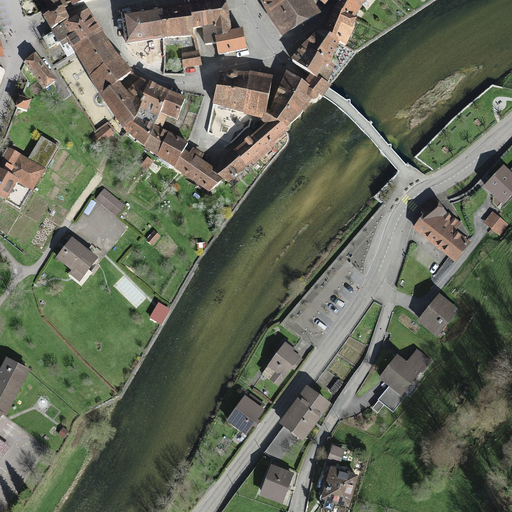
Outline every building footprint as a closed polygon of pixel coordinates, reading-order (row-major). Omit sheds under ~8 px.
[(46,0),(50,9),(51,12),(65,5),(66,8),(87,0),(46,0)] [(188,2),(192,29),(198,28),(202,28),(204,44),(217,42),(216,35),(232,32),(232,30),(228,2),(225,3),(225,0),(224,0),(200,0),(194,1),(188,2)] [(260,0),(268,12),(287,0),(260,0)] [(287,0),(268,12),(282,36),(320,13),(311,0),(287,0)] [(347,0),(338,0),(335,8),(355,18),(360,9),(347,0)] [(364,0),(347,0),(360,9),(366,1),(364,0)] [(163,7),(163,10),(166,38),(194,36),(192,29),(188,2),(163,7)] [(49,26),(53,32),(72,19),(70,15),(66,8),(65,5),(51,12),(44,16),(49,26)] [(72,19),(53,32),(68,54),(74,50),(103,31),(88,8),(72,19)] [(324,32),(340,40),(346,45),(355,27),(352,26),(355,18),(335,8),(324,32)] [(163,10),(123,15),(127,43),(133,43),(163,39),(166,38),(163,10)] [(232,30),(232,32),(216,35),(217,42),(219,54),(246,49),(242,28),(232,30)] [(316,76),(327,83),(331,76),(335,65),(334,64),(332,62),(340,40),(324,32),(320,29),(300,47),(291,59),(316,76)] [(107,37),(103,31),(74,50),(90,76),(118,55),(107,37)] [(163,39),(133,43),(134,58),(139,63),(166,60),(163,39)] [(57,80),(34,52),(22,61),(45,90),(57,80)] [(201,66),(199,52),(181,54),(183,69),(201,66)] [(118,55),(90,76),(100,95),(125,130),(135,119),(136,117),(139,108),(140,102),(133,97),(127,90),(118,82),(121,79),(130,72),(131,70),(118,55)] [(249,73),(242,113),(261,119),(266,112),(272,75),(264,74),(249,71),(249,73)] [(278,90),(308,114),(321,99),(308,86),(305,84),(286,72),(282,81),(278,90)] [(242,113),(249,73),(219,73),(212,103),(232,111),(242,113)] [(312,81),(308,86),(321,99),(323,96),(327,92),(330,88),(332,87),(327,83),(316,76),(312,81)] [(140,102),(149,83),(140,78),(127,90),(133,97),(140,102)] [(140,102),(139,108),(155,115),(158,116),(160,112),(169,91),(149,83),(140,102)] [(308,114),(278,90),(275,96),(268,114),(267,113),(266,112),(261,119),(263,121),(266,123),(269,120),(272,121),(288,135),(308,114)] [(169,91),(160,112),(168,115),(177,119),(186,98),(169,91)] [(30,101),(20,99),(18,109),(28,111),(30,101)] [(232,111),(212,103),(208,102),(201,134),(224,144),(225,141),(230,122),(232,111)] [(160,112),(158,116),(155,115),(152,125),(155,126),(162,129),(168,115),(160,112)] [(135,119),(125,130),(142,148),(152,132),(147,128),(149,124),(136,117),(135,119)] [(253,134),(233,151),(247,166),(250,163),(252,165),(288,135),(272,121),(269,120),(266,123),(253,134)] [(230,122),(225,141),(233,145),(241,138),(247,128),(230,122)] [(106,124),(90,138),(96,145),(113,132),(106,124)] [(147,128),(152,132),(142,148),(155,156),(168,132),(165,131),(162,129),(155,126),(152,125),(149,124),(147,128)] [(168,132),(155,156),(173,167),(183,150),(186,146),(188,142),(168,132)] [(43,137),(28,159),(47,172),(62,150),(43,137)] [(0,164),(0,169),(18,182),(33,192),(47,172),(28,159),(11,148),(0,164)] [(183,150),(173,167),(208,193),(223,178),(213,168),(205,163),(201,160),(204,155),(193,148),(190,153),(183,150)] [(223,159),(213,168),(223,178),(228,184),(247,166),(233,151),(223,159)] [(147,157),(141,164),(146,169),(153,161),(147,157)] [(511,198),(511,169),(510,172),(504,166),(483,189),(503,208),(511,198)] [(18,182),(0,169),(0,199),(5,202),(18,182)] [(127,208),(104,190),(96,200),(119,219),(127,208)] [(414,230),(453,263),(468,245),(455,234),(463,225),(436,202),(419,212),(425,217),(414,230)] [(507,228),(490,215),(481,226),(498,239),(507,228)] [(154,232),(146,240),(152,246),(160,237),(154,232)] [(73,238),(53,261),(78,282),(98,259),(73,238)] [(460,312),(439,295),(416,323),(437,340),(460,312)] [(166,309),(158,304),(150,316),(159,321),(166,309)] [(302,358),(283,344),(260,374),(279,388),(302,358)] [(429,363),(415,353),(406,363),(397,356),(376,381),(387,390),(369,410),(377,417),(384,409),(391,415),(422,377),(419,375),(429,363)] [(29,371),(6,358),(0,368),(0,409),(4,412),(29,371)] [(329,403),(307,386),(280,421),(303,439),(329,403)] [(263,409),(244,395),(225,420),(244,435),(263,409)] [(11,446),(0,438),(0,455),(3,457),(11,446)] [(349,451),(331,445),(326,461),(332,463),(320,498),(348,508),(360,473),(343,467),(349,451)] [(297,472),(269,462),(258,495),(285,505),(297,472)]
